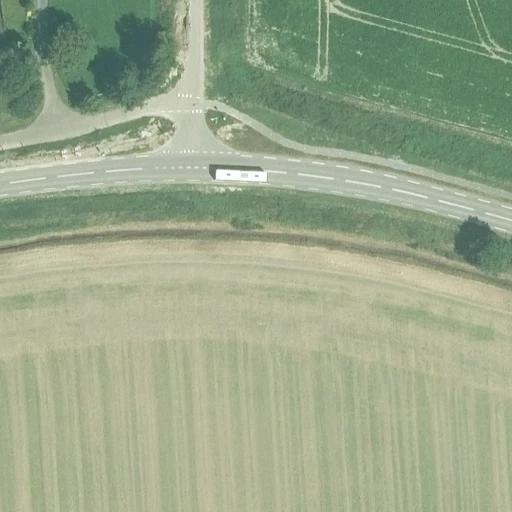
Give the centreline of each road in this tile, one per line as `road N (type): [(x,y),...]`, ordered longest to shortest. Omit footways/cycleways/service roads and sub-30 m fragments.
road 1 (secondary): [(188,169),(290,173),(511,221)]
road 2 (residential): [(0,143),(154,103),(191,104)]
road 3 (secondary): [(0,186),(188,169)]
